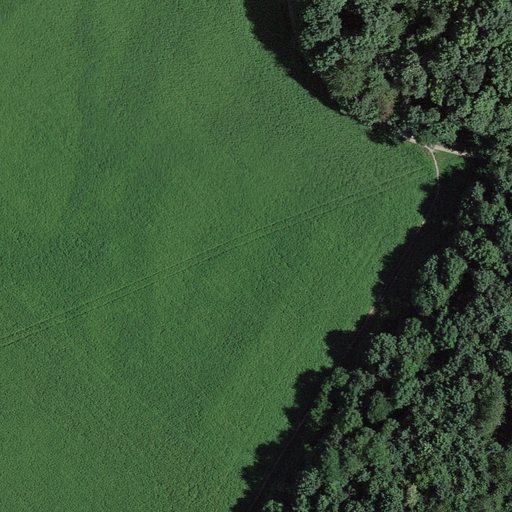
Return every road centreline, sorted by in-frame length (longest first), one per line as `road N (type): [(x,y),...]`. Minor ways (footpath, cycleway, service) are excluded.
road 1 (track): [(263,511),(443,200),(444,176),(427,138)]
road 2 (track): [(290,0),(292,34),(325,85),(381,122),(427,138)]
